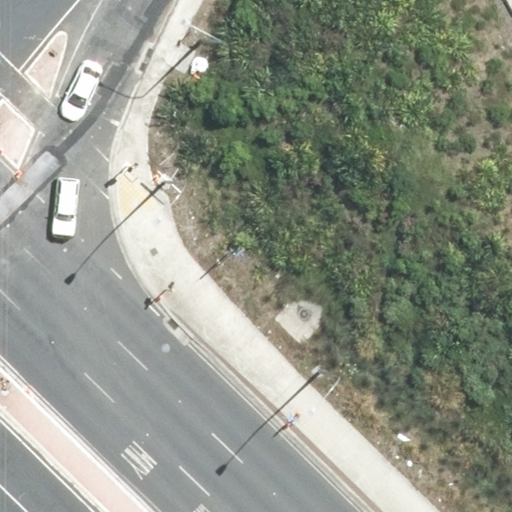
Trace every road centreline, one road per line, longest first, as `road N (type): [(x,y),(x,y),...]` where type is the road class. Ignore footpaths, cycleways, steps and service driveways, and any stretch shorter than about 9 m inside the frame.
road 1 (primary): [(27,257),(276,511)]
road 2 (secondary): [(133,0),(73,126),(27,257)]
